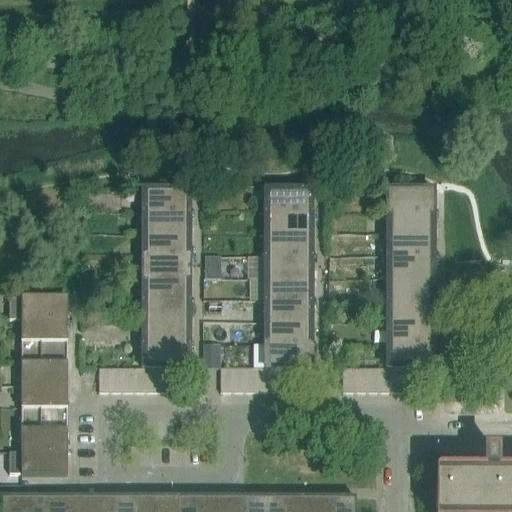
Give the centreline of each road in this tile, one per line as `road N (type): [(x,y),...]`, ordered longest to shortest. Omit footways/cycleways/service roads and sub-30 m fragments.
road 1 (residential): [(230,413),(109,413),(109,477),(231,477)]
road 2 (residential): [(395,434),(395,413),(230,413)]
